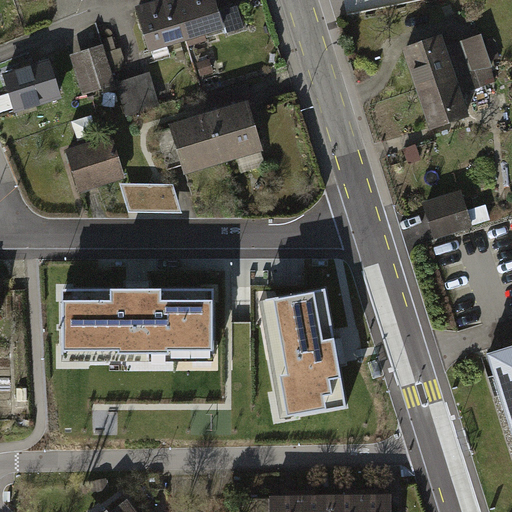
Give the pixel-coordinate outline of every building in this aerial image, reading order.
[(175,0),(167,0),(139,9),(152,53),(154,53),(155,56),(171,51),(170,48),(188,42),(175,0)] [(175,0),(188,42),(208,36),(209,39),(226,34),(227,38),(249,31),(244,13),(238,8),(221,13),(217,0),(175,0)] [(444,49),(446,54),(451,53),(449,50),(463,45),(472,71),(492,67),(481,36),(444,49)] [(407,50),(420,88),(453,77),(446,54),(444,49),(440,38),(407,50)] [(106,45),(71,56),(84,96),(118,85),(106,45)] [(446,54),(453,77),(472,71),(463,45),(449,50),(451,53),(446,54)] [(211,60),(199,64),(202,76),(214,72),(211,60)] [(51,63),(7,76),(19,113),(62,100),(51,63)] [(472,71),(453,77),(459,94),(477,88),(472,71)] [(151,74),(118,85),(128,118),(161,108),(151,74)] [(420,88),(433,127),(467,116),(459,94),(453,77),(420,88)] [(206,99),(226,162),(264,151),(250,106),(256,104),(250,85),(206,99)] [(211,116),(157,133),(168,169),(184,164),(187,174),(226,162),(211,116)] [(114,136),(67,151),(80,194),(128,180),(114,136)] [(129,216),(180,214),(179,186),(128,188),(129,216)] [(460,195),(426,206),(437,237),(470,226),(460,195)] [(214,286),(61,286),(61,345),(214,346),(214,286)] [(327,286),(265,297),(285,413),(346,403),(327,286)] [(511,353),(488,362),(511,435),(511,353)] [(360,511),(361,498),(331,498),(331,511),(360,511)] [(390,511),(390,498),(361,498),(361,511),(390,511)] [(301,511),(301,499),(272,499),(271,511),(301,511)] [(331,511),(331,499),(302,499),(301,511),(331,511)]
